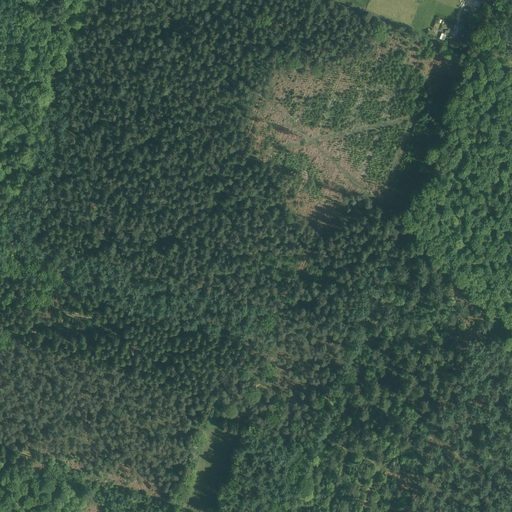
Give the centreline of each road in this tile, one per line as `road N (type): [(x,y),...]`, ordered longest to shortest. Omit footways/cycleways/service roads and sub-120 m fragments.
road 1 (track): [(494,0),(297,511)]
road 2 (track): [(511,329),(241,63),(155,0)]
road 3 (track): [(54,74),(0,215)]
